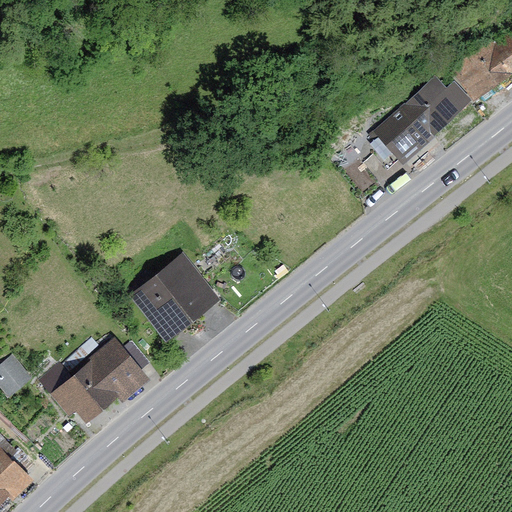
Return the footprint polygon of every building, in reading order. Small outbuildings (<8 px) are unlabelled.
[(511,88),(511,36),(457,76),(481,110),(511,88)] [(451,83),(385,136),(406,162),(472,109),(451,83)] [(185,255),(131,296),(165,340),(219,299),(185,255)] [(145,378),(116,342),(51,395),(81,431),(145,378)] [(0,373),(15,389),(38,367),(15,343),(0,356),(0,373)] [(0,508),(30,480),(0,449),(0,508)]
